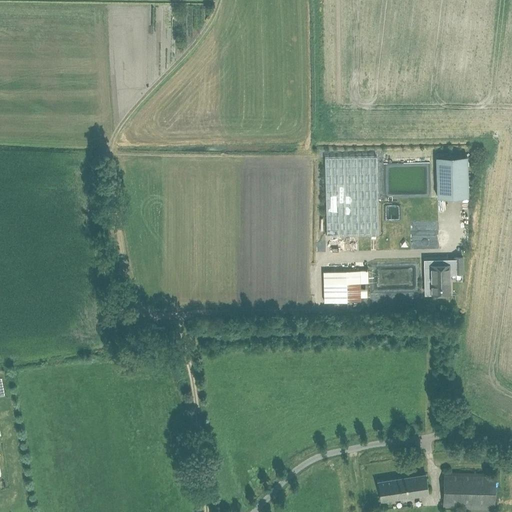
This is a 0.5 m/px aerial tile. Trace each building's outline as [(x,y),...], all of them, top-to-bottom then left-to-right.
[(377,157),(325,158),(327,236),(379,235),(377,157)] [(468,157),(436,157),(438,198),(469,197),(468,157)] [(463,274),(463,256),(454,257),(455,274),(463,274)] [(431,294),(450,294),(450,264),(431,264),(431,294)] [(360,283),(368,283),(368,270),(324,271),(324,302),(361,301),(360,283)] [(495,502),(495,484),(496,474),(444,472),(443,499),(443,507),(460,508),(460,511),(494,511),(495,502)] [(429,492),(427,483),(426,473),(378,481),(380,499),(429,492)]
